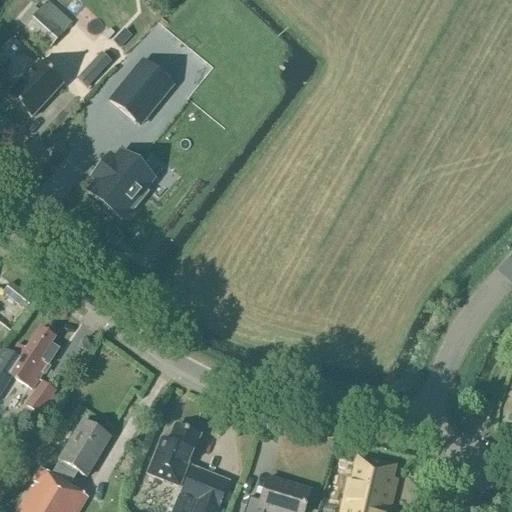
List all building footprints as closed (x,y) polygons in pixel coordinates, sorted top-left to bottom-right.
[(24,27),(49,49),(66,29),(70,23),(46,2),(24,27)] [(102,36),(110,29),(91,9),(83,17),(102,36)] [(111,64),(101,54),(76,81),(86,90),(111,64)] [(140,129),(173,87),(141,61),(107,103),(140,129)] [(39,63),(7,96),(31,119),(63,86),(39,63)] [(206,178),(223,156),(212,147),(194,168),(206,178)] [(143,190),(151,180),(124,158),(117,167),(107,160),(94,177),(99,181),(89,195),(119,219),(128,208),(133,212),(148,194),(143,190)] [(33,301),(10,284),(3,294),(25,311),(33,301)] [(56,339),(39,329),(24,351),(16,345),(10,355),(1,349),(0,350),(0,397),(12,379),(32,392),(59,351),(51,346),(56,339)] [(38,417),(56,392),(42,382),(24,407),(38,417)] [(78,511),(87,498),(69,487),(77,473),(86,479),(96,462),(98,463),(101,457),(99,456),(102,451),(104,453),(108,447),(106,446),(110,439),(97,431),(98,430),(94,428),(94,429),(81,422),(57,462),(59,463),(51,476),(39,470),(31,483),(33,484),(16,511),(78,511)] [(198,444),(201,437),(174,426),(168,442),(160,439),(145,477),(179,490),(198,444)] [(388,511),(395,482),(390,481),(393,469),(358,461),(353,482),(348,481),(340,511),(388,511)] [(217,511),(218,511),(229,483),(191,468),(179,496),(196,503),(192,511),(217,511)] [(303,511),(309,492),(267,479),(258,510),(246,506),(244,511),(303,511)]
